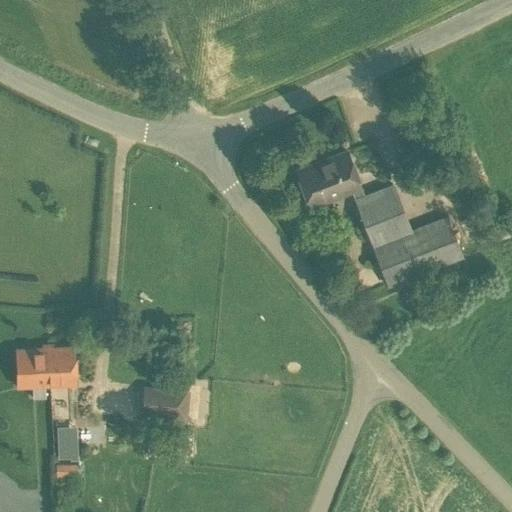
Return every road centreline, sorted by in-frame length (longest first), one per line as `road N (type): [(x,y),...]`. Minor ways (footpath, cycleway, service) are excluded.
road 1 (tertiary): [(196,137),(279,112),(511,3)]
road 2 (tertiary): [(376,361),(196,137)]
road 3 (tertiary): [(196,137),(129,130),(0,71)]
road 4 (tertiary): [(511,503),(376,361)]
road 5 (unclassified): [(320,511),(376,361)]
road 6 (unclassified): [(196,137),(146,0)]
